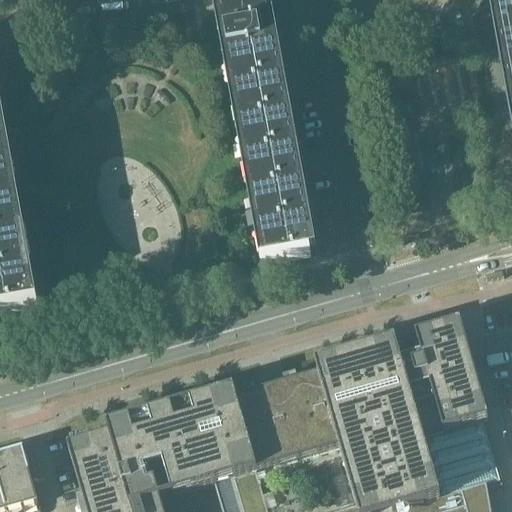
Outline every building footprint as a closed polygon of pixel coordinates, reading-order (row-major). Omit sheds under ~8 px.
[(258,0),(213,8),(261,269),(261,270),(311,261),(263,0),(258,0)] [(511,0),(493,0),(511,102),(511,0)] [(0,317),(38,311),(0,100),(0,317)] [(490,511),(486,489),(500,485),(486,437),(484,438),(482,431),(484,430),(483,426),(475,428),(459,338),(417,350),(418,352),(389,360),(389,359),(390,359),(389,357),(326,375),(326,377),(327,376),(328,380),(321,382),(320,379),(320,377),(68,450),(85,511),(490,511)] [(0,511),(39,511),(23,454),(0,460),(0,511)]
